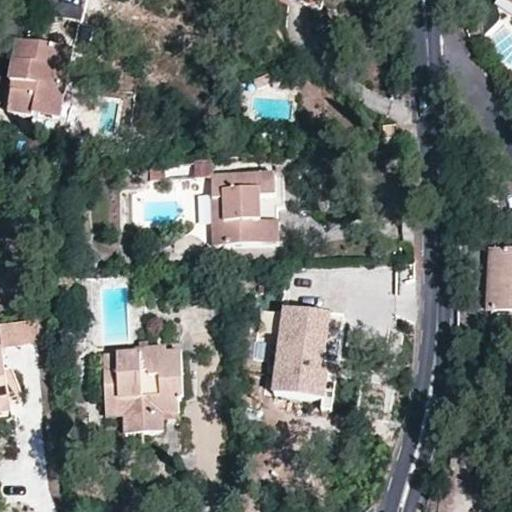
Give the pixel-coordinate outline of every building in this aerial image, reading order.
[(65,109),(75,53),(18,43),(10,84),(14,85),(9,113),(34,119),(37,104),(65,109)] [(276,83),(273,75),(256,82),(259,89),(276,83)] [(62,123),(65,109),(37,104),(34,119),(62,123)] [(377,130),(377,141),(389,140),(389,130),(377,130)] [(168,160),(153,161),(153,174),(170,172),(168,160)] [(197,180),(214,179),(213,163),(196,164),(197,180)] [(288,208),(288,174),(215,176),(218,246),(280,244),(280,208),(288,208)] [(496,315),(497,254),(489,253),(488,314),(496,315)] [(511,254),(497,254),(496,315),(511,315),(511,254)] [(340,373),(347,320),(289,312),(276,393),(327,402),(331,380),(326,378),(328,371),(340,373)] [(276,342),(280,316),(266,315),(263,341),(276,342)] [(37,323),(0,326),(2,348),(39,346),(37,323)] [(107,356),(109,397),(143,397),(145,435),(168,434),(168,427),(168,421),(184,419),(183,399),(187,399),(184,353),(170,353),(169,348),(131,351),(131,355),(107,356)] [(0,400),(12,398),(5,351),(0,352),(0,400)] [(334,414),(340,373),(328,371),(326,378),(331,380),(327,402),(276,393),(275,404),(334,414)] [(128,436),(145,435),(143,397),(109,397),(109,419),(127,419),(128,436)] [(0,414),(14,412),(12,398),(0,400),(0,414)] [(482,453),(451,452),(450,468),(482,470),(482,453)]
